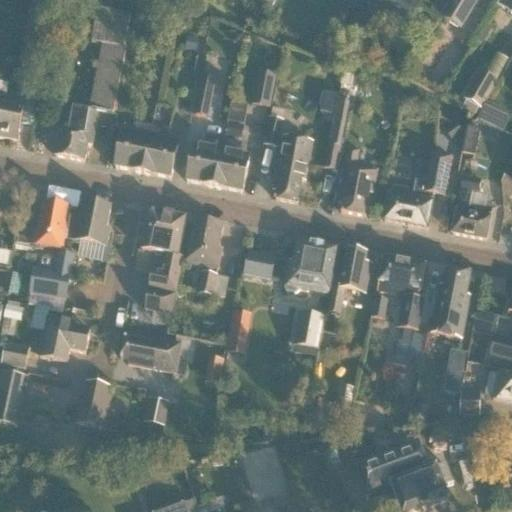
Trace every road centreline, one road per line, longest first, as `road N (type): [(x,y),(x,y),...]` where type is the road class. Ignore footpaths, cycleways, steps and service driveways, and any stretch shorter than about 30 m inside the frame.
road 1 (residential): [(511,266),(133,190)]
road 2 (residential): [(133,190),(103,369)]
road 3 (residential): [(133,190),(0,165)]
